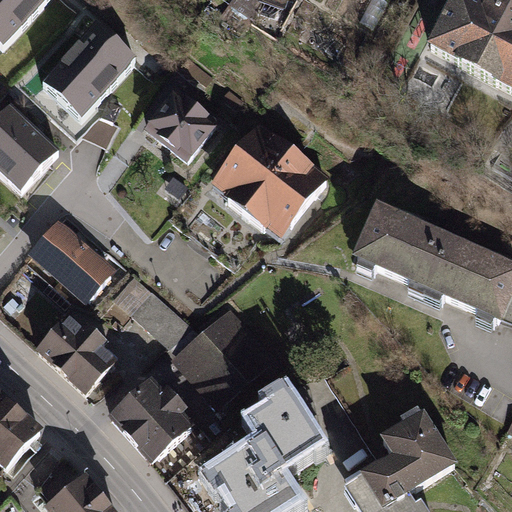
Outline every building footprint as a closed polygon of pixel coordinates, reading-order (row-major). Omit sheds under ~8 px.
[(55,0),(0,0),(0,57),(2,59),(5,62),(61,5),(55,0)] [(249,0),(237,0),(230,12),(251,24),(262,7),(249,0)] [(288,0),(262,0),(261,6),(285,13),(288,0)] [(511,0),(444,0),(423,39),(511,86),(511,0)] [(106,35),(99,28),(87,42),(85,43),(42,91),(45,93),(84,128),(139,65),(118,45),(106,35)] [(212,133),(171,102),(144,139),(185,169),(212,133)] [(11,115),(0,127),(0,183),(21,203),(61,162),(11,115)] [(331,195),(259,130),(207,190),(282,255),(331,195)] [(511,311),(511,274),(377,219),(355,272),(503,333),(511,311)] [(112,276),(59,232),(33,264),(85,307),(112,276)] [(115,299),(165,347),(187,325),(137,276),(115,299)] [(116,367),(65,323),(37,354),(87,400),(116,367)] [(233,323),(180,370),(220,416),(273,369),(233,323)] [(153,391),(114,425),(159,476),(198,442),(153,391)] [(39,440),(0,405),(0,473),(5,478),(39,440)] [(321,455),(290,407),(250,432),(264,455),(256,460),(253,454),(216,478),(237,511),(297,511),(300,510),(288,492),(281,496),(274,484),(321,455)] [(397,467),(351,497),(360,511),(423,511),(421,508),(416,511),(408,498),(454,470),(424,422),(384,447),(397,467)] [(103,511),(86,489),(55,511),(103,511)]
